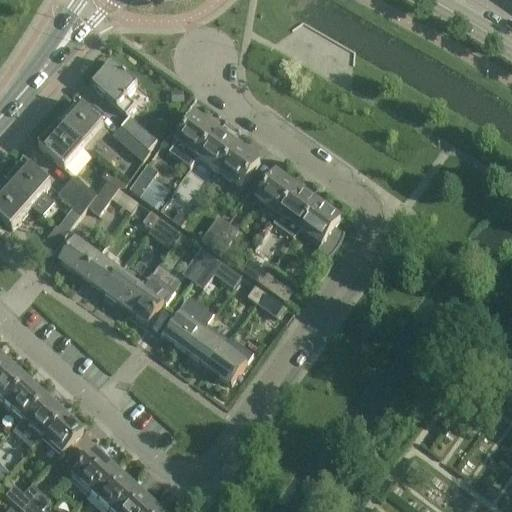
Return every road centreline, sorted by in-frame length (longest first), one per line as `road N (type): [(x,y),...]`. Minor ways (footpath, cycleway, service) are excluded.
road 1 (residential): [(0,319),(188,491),(378,218),(212,89),(206,60)]
road 2 (secondary): [(0,115),(97,0)]
